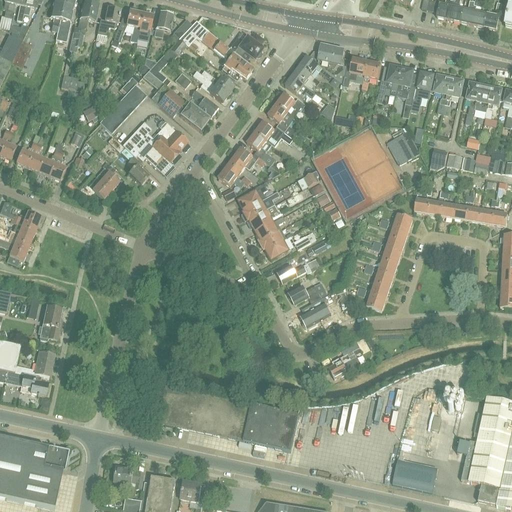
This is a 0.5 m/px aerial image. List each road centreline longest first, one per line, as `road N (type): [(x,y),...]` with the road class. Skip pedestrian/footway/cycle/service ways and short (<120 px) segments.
road 1 (unclassified): [(438,511),(96,437)]
road 2 (residential): [(404,323),(428,236),(482,246),(479,319)]
road 3 (primary): [(304,32),(511,66)]
road 4 (residential): [(404,323),(355,325),(295,358),(267,312),(240,288)]
road 5 (primary): [(511,57),(318,17)]
road 6 (unclassified): [(96,437),(144,247)]
road 7 (unclassified): [(192,173),(304,32)]
road 8 (residential): [(144,247),(0,188)]
road 9 (residential): [(240,288),(240,250),(192,173)]
road 10 (primary): [(181,0),(304,32)]
